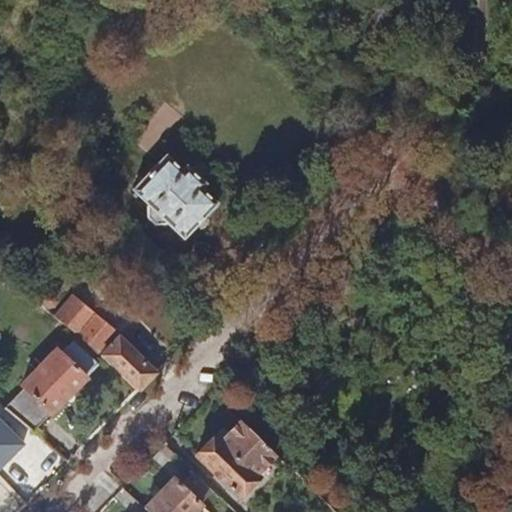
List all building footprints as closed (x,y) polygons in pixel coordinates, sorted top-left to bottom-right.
[(179,231),(214,195),(198,181),(204,176),(186,159),(180,165),(160,146),(128,181),(146,198),(143,209),(152,217),(163,215),(179,231)] [(66,287),(50,307),(93,342),(109,326),(66,287)] [(101,349),(139,385),(155,368),(116,332),(101,349)] [(25,384),(4,405),(33,430),(100,363),(74,336),(63,347),(59,343),(23,381),(25,384)] [(0,431),(17,446),(33,430),(4,405),(0,401),(0,408),(3,411),(0,414),(0,431)] [(254,471),(275,448),(241,414),(220,436),(216,432),(197,452),(238,492),(256,473),(254,471)] [(173,474),(148,501),(160,511),(189,511),(201,501),(173,474)]
